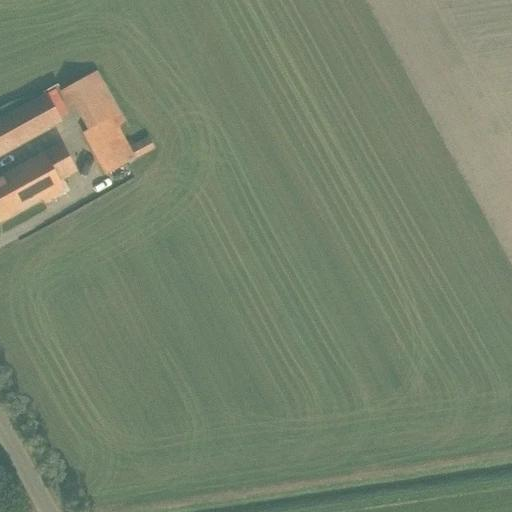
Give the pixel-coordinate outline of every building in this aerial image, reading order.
[(97,71),(88,76),(59,92),(66,107),(72,103),(95,91),(105,85),(97,71)] [(0,155),(60,123),(58,119),(68,113),(55,90),(46,95),(45,93),(0,118),(0,155)] [(127,148),(118,131),(110,118),(82,133),(105,175),(133,159),(127,148)] [(42,198),(45,203),(64,192),(57,181),(75,171),(61,146),(43,155),(2,177),(20,210),(42,198)] [(0,221),(20,210),(2,177),(0,177),(0,221)]
